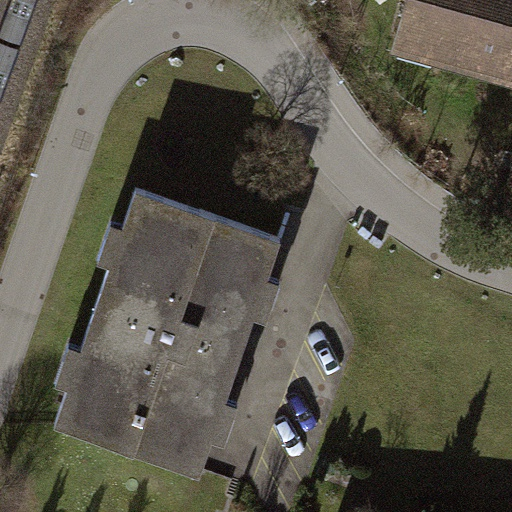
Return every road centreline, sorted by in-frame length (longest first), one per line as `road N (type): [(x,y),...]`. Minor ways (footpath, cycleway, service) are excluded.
road 1 (residential): [(167,17),(204,15),(248,32),(371,188),(468,257),(511,273)]
road 2 (residential): [(167,17),(119,38),(88,87),(0,339)]
